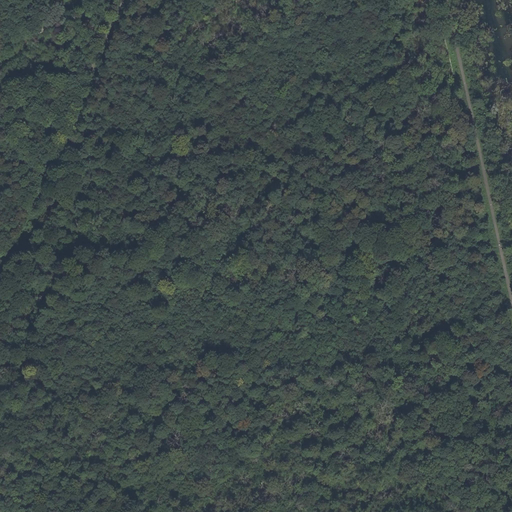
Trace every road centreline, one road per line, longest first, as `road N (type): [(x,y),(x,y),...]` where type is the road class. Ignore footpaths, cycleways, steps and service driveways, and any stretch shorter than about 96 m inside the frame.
road 1 (unknown): [(511,351),(436,0)]
road 2 (track): [(511,305),(445,0)]
road 3 (track): [(123,0),(0,268)]
